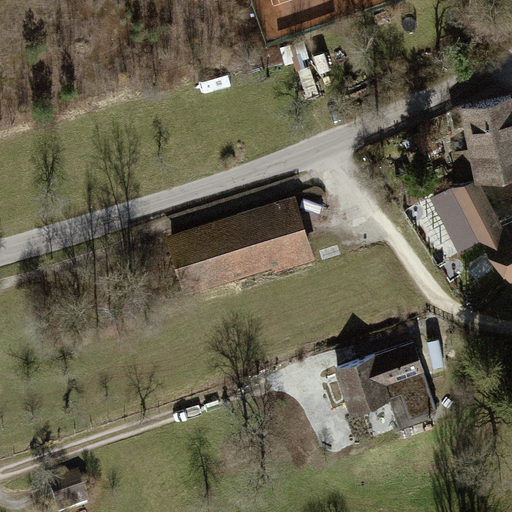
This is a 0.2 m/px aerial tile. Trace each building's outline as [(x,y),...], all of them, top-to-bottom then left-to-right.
[(511,95),(453,107),(456,128),(469,128),(473,151),(459,154),(463,183),(475,181),(511,174),(511,95)] [(463,183),(438,197),(464,250),(485,241),(482,233),(497,226),(475,181),(463,183)] [(296,197),(191,228),(209,292),(315,262),(296,197)] [(511,218),(497,226),(482,233),(485,241),(511,279),(511,278),(511,218)] [(408,343),(325,368),(339,413),(394,397),(401,421),(429,412),(408,343)] [(72,472),(42,480),(50,511),(60,511),(82,506),(72,472)]
